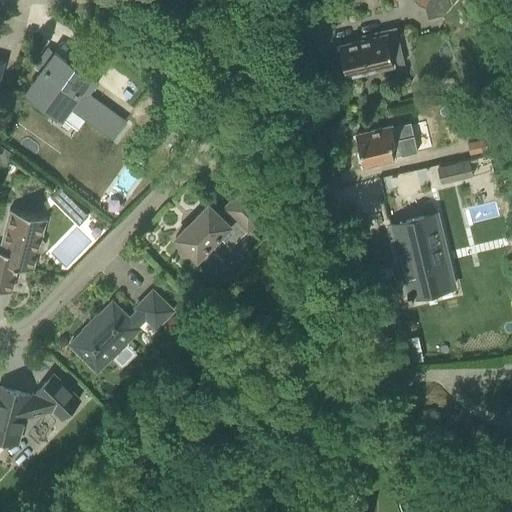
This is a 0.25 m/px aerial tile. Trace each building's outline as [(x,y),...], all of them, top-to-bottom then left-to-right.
[(412,0),(425,8),(428,19),(443,15),(451,8),(448,0),(412,0)] [(405,62),(399,39),(397,26),(382,30),(383,33),(346,41),(335,43),(338,58),(342,58),(346,75),(405,62)] [(72,107),(96,124),(108,108),(89,94),(95,85),(96,85),(97,83),(47,47),(46,49),(47,49),(39,61),(38,62),(43,65),(38,71),(24,92),(27,94),(25,97),(51,116),(57,120),(59,118),(62,120),(72,107)] [(38,62),(34,68),(38,71),(43,65),(38,62)] [(114,137),(126,121),(108,108),(96,124),(114,137)] [(416,147),(413,135),(410,121),(355,134),(363,164),(393,157),(392,153),(416,147)] [(488,139),(468,143),(471,155),(490,150),(488,139)] [(0,144),(0,163),(7,165),(10,151),(0,144)] [(469,159),(437,167),(441,183),(473,175),(469,159)] [(50,197),(56,203),(66,193),(60,187),(50,197)] [(175,237),(182,244),(179,247),(179,252),(182,255),(187,255),(190,252),(197,259),(230,225),(229,225),(235,218),(247,231),(264,213),(242,191),(225,208),(226,209),(219,215),(208,204),(175,237)] [(0,288),(11,292),(18,266),(33,270),(38,251),(40,252),(43,250),(45,243),(43,240),(41,239),(46,219),(47,219),(47,218),(10,208),(0,247),(0,288)] [(408,297),(453,287),(435,214),(390,224),(408,297)] [(156,327),(173,310),(153,290),(136,307),(138,309),(130,318),(113,301),(70,343),(85,358),(87,356),(98,367),(96,369),(97,370),(111,356),(126,341),(139,328),(137,325),(146,317),(156,327)] [(207,330),(213,325),(205,316),(199,321),(207,330)] [(0,385),(0,437),(17,442),(23,418),(54,410),(61,417),(79,399),(54,374),(36,392),(37,393),(29,395),(30,394),(0,385)] [(195,503),(203,511),(202,511),(238,511),(243,508),(229,492),(222,482),(195,503)]
